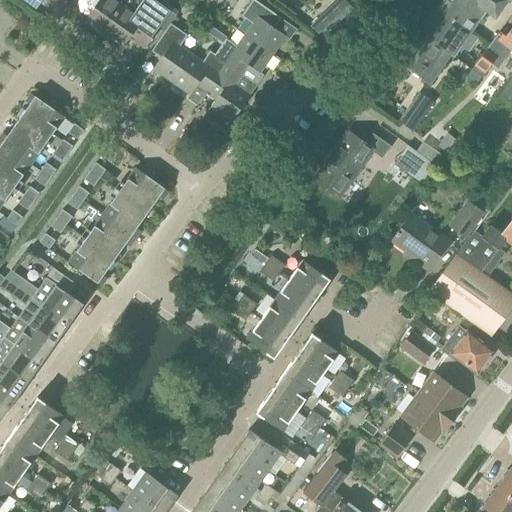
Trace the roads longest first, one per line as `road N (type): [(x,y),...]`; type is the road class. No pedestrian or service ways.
road 1 (residential): [(179,511),(266,374),(138,282)]
road 2 (residential): [(0,111),(30,68),(201,187)]
road 3 (residential): [(0,434),(94,308),(138,282)]
road 4 (residential): [(259,134),(396,0)]
road 5 (tertiary): [(410,511),(511,374)]
